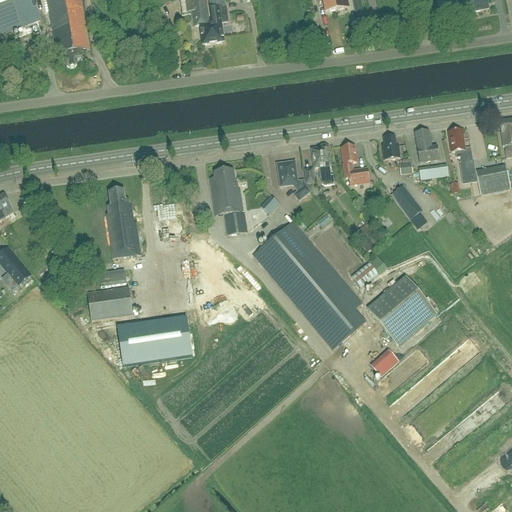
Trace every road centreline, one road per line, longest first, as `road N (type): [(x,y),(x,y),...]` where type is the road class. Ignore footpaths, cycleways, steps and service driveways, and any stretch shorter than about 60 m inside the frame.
road 1 (primary): [(0,179),(511,102)]
road 2 (unclassified): [(0,111),(511,38)]
